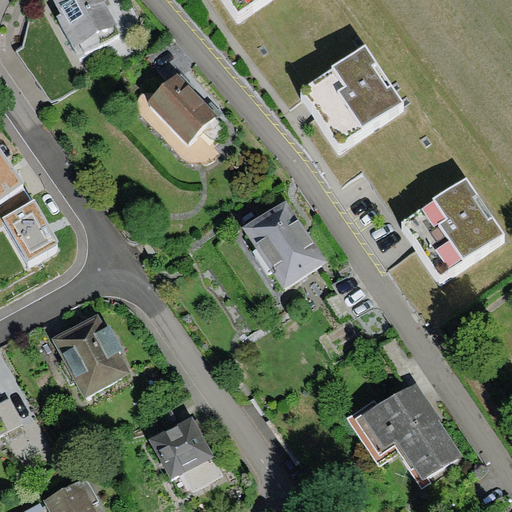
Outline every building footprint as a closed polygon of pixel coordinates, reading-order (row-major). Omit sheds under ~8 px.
[(91,0),(68,0),(43,12),(70,65),(113,44),(91,0)] [(220,0),(237,23),(270,0),(220,0)] [(364,60),(302,103),(339,156),(401,112),(364,60)] [(218,120),(179,80),(139,118),(179,158),(218,120)] [(0,155),(0,263),(51,226),(0,155)] [(465,187),(402,231),(439,284),(502,240),(465,187)] [(325,276),(280,211),(231,244),(275,310),(325,276)] [(98,319),(49,347),(85,410),(134,383),(98,319)] [(458,465),(413,394),(360,428),(405,498),(458,465)] [(190,423),(141,450),(164,491),(213,464),(190,423)] [(86,511),(74,487),(33,509),(34,511),(86,511)]
